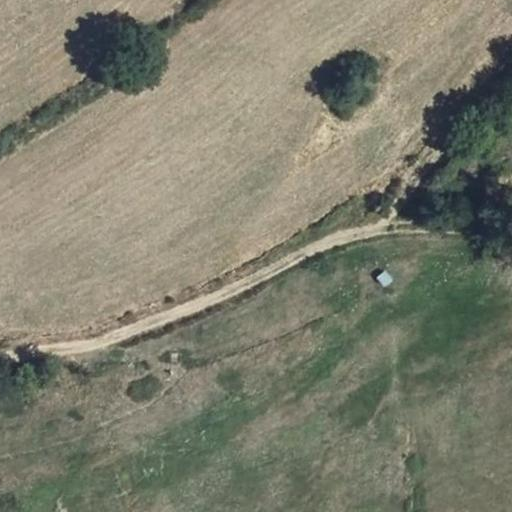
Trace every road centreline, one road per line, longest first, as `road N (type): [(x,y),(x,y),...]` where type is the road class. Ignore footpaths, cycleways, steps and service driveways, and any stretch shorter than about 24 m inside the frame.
road 1 (track): [(0,359),(74,349),(151,324),(340,238),(377,230)]
road 2 (track): [(377,230),(459,131),(511,84)]
road 3 (track): [(511,229),(377,230)]
